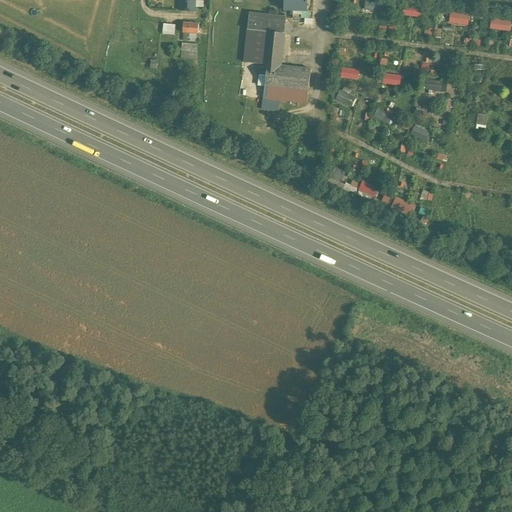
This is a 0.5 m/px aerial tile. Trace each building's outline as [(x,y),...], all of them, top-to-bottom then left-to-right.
[(180,0),(180,11),(196,11),(196,0),(180,0)] [(286,0),(285,10),(294,11),(293,18),(302,18),(302,11),(307,11),(308,0),(286,0)] [(366,1),(365,11),(382,13),(383,2),(366,1)] [(405,6),(403,15),(420,17),(421,9),(405,6)] [(248,29),(285,33),(286,17),(250,13),(248,29)] [(451,13),(449,24),(469,26),(470,16),(451,13)] [(511,22),(492,20),(491,30),(511,32),(511,25),(511,22)] [(162,33),(174,34),(175,23),(162,23),(162,33)] [(184,23),(183,33),(198,34),(199,24),(184,23)] [(268,65),(281,66),(285,33),(248,29),(244,62),(268,65)] [(181,58),(197,59),(197,50),(182,49),(181,58)] [(268,65),(265,86),(274,87),(300,90),(309,91),(311,69),(281,66),(268,65)] [(360,71),(343,68),(342,78),(359,80),(360,71)] [(385,74),(384,84),(401,87),(402,77),(385,74)] [(426,81),(425,89),(442,92),(443,83),(426,81)] [(265,86),(263,98),(272,99),(274,87),(265,86)] [(262,109),(279,111),(280,100),(298,102),(300,90),(274,87),(272,99),(263,98),(262,109)] [(300,90),(298,102),(307,103),(309,91),(300,90)] [(341,91),(336,100),(351,108),(356,99),(341,91)] [(378,109),(374,118),(389,126),(394,117),(378,109)] [(477,123),(487,123),(487,113),(477,113),(477,123)] [(415,127),(411,136),(426,143),(430,134),(415,127)] [(446,161),(448,155),(438,152),(436,158),(446,161)] [(331,166),(326,177),(341,183),(345,173),(331,166)] [(364,182),(359,192),(375,199),(379,190),(364,182)] [(397,198),(392,208),(412,217),(416,207),(397,198)]
